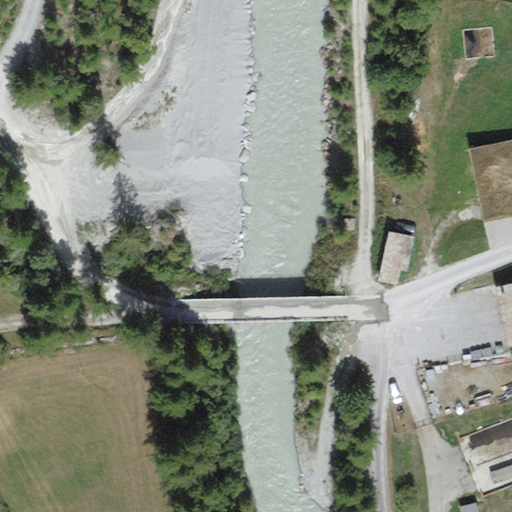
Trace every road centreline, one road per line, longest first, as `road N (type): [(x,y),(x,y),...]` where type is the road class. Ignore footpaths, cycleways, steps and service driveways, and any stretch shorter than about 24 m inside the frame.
road 1 (track): [(359,0),(372,306),(148,305)]
road 2 (track): [(148,305),(0,136)]
road 3 (unclassified): [(372,306),(383,511)]
road 4 (track): [(0,328),(148,305)]
road 5 (unclassified): [(372,306),(511,253)]
